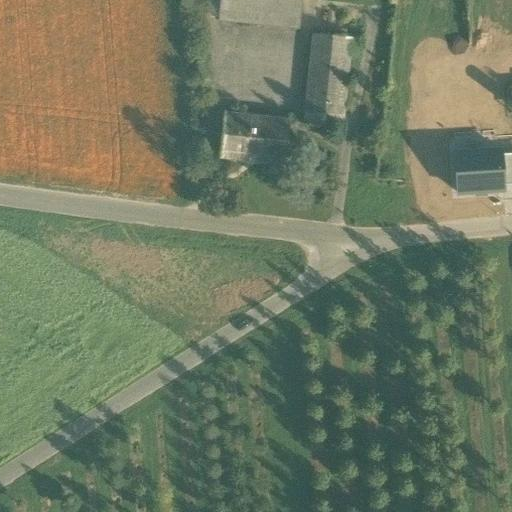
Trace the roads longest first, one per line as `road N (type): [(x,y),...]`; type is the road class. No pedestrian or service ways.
road 1 (unclassified): [(0,480),(380,236)]
road 2 (unclassified): [(380,236),(0,198)]
road 3 (residential): [(380,236),(511,228)]
